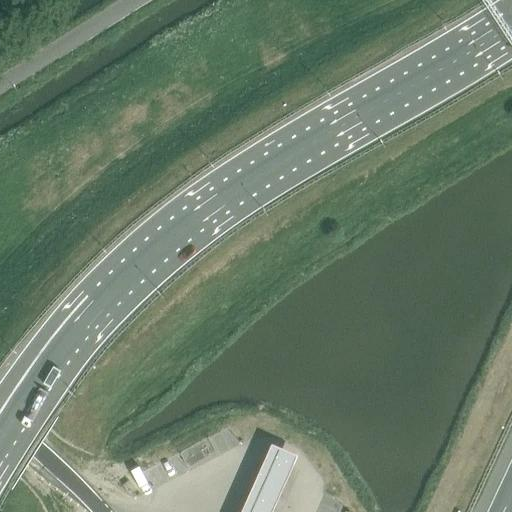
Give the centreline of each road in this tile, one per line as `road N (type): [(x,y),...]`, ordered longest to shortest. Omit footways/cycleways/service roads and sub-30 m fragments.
road 1 (motorway): [(511,26),(233,191),(157,249),(80,325),(0,440)]
road 2 (unclassified): [(0,82),(132,0)]
road 3 (motorway): [(0,416),(101,511)]
